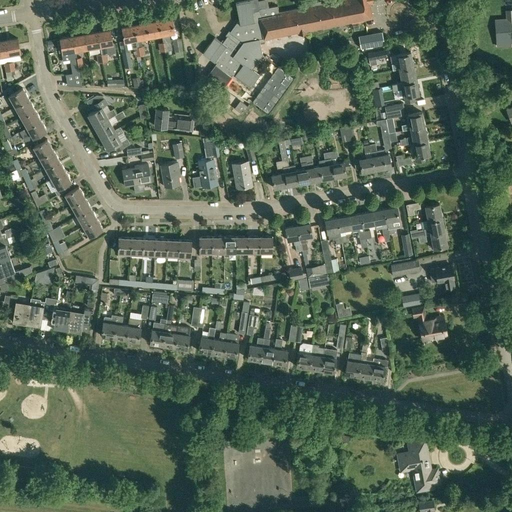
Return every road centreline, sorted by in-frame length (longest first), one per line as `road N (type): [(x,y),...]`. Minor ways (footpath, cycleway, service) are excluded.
road 1 (residential): [(470,168),(261,209),(113,205),(48,91),(32,14)]
road 2 (residential): [(511,422),(0,344)]
road 3 (residential): [(511,389),(470,168)]
road 4 (residential): [(470,168),(439,0)]
